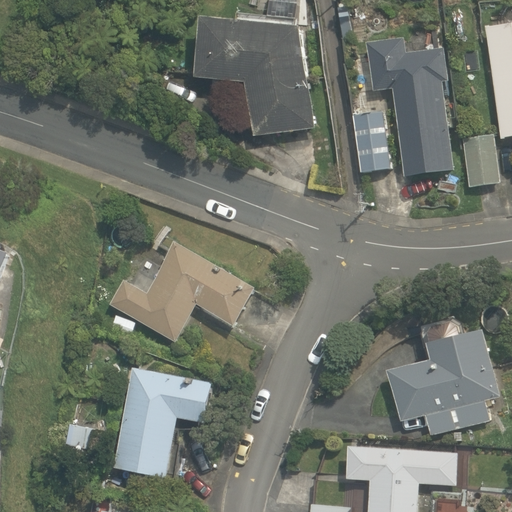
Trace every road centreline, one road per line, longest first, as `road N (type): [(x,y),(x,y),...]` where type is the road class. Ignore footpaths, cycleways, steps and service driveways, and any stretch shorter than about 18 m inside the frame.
road 1 (residential): [(354,240),(0,112)]
road 2 (residential): [(238,511),(246,474),(354,240)]
road 3 (residential): [(354,240),(392,248),(511,240)]
